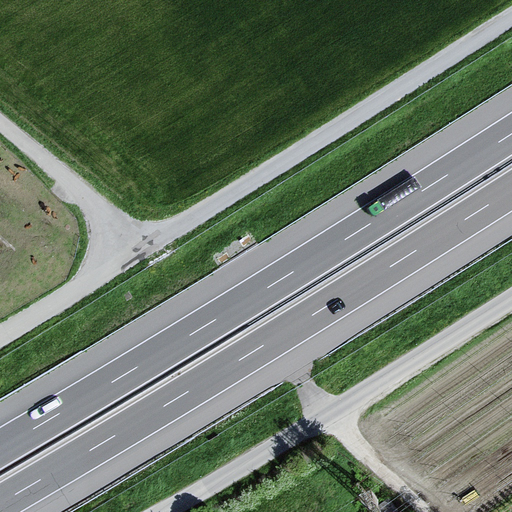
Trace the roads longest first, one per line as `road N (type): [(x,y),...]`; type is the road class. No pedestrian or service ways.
road 1 (unclassified): [(0,335),(511,16)]
road 2 (motorway): [(0,504),(511,189)]
road 3 (motorway): [(511,132),(0,446)]
road 4 (unclassified): [(511,295),(162,511)]
road 5 (track): [(0,121),(138,247)]
road 6 (track): [(329,415),(430,511)]
